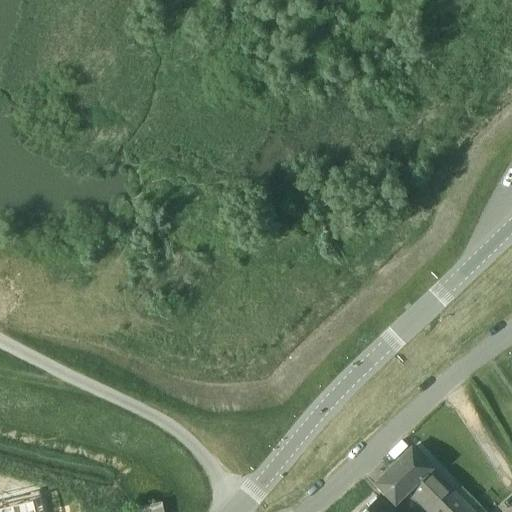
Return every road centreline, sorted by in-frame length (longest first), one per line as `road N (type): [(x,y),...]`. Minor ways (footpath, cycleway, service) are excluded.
road 1 (tertiary): [(234,511),(390,339),(511,224)]
road 2 (unclassified): [(305,511),(511,332)]
